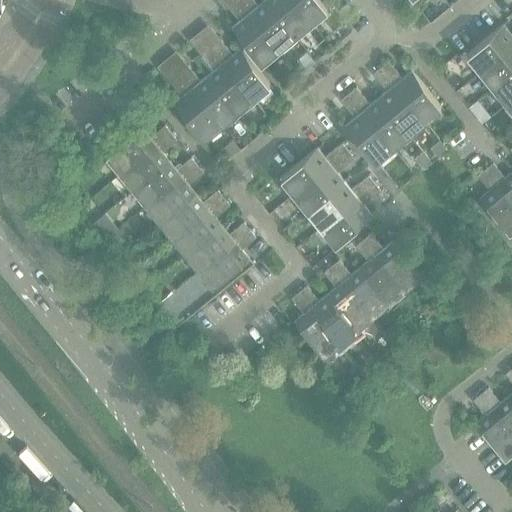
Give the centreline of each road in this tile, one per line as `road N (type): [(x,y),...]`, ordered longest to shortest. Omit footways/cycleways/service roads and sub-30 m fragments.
road 1 (secondary): [(208,511),(0,246)]
road 2 (residential): [(212,341),(302,267),(229,175)]
road 3 (residential): [(229,175),(395,33)]
road 4 (residential): [(505,511),(447,446),(440,425),(455,396),(511,352)]
road 5 (secondary): [(0,395),(105,511)]
road 6 (residential): [(137,69),(214,167),(229,175)]
road 7 (residential): [(416,44),(494,149)]
